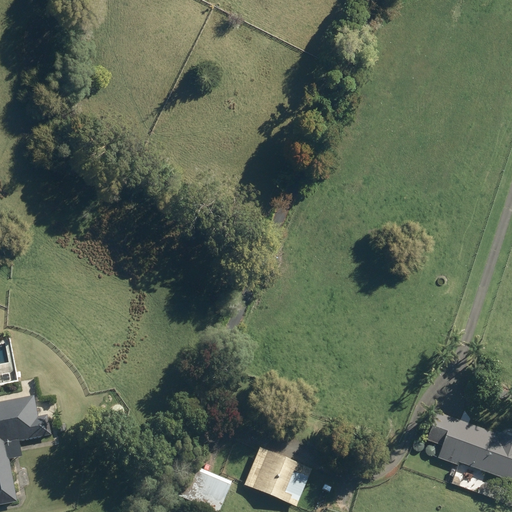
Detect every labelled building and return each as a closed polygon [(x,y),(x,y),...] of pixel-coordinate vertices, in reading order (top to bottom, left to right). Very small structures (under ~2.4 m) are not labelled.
[(51,414),(41,416),(37,395),(0,401),(0,505),(20,502),(13,459),(25,457),(23,441),(54,435),(51,414)] [(489,471),(511,479),(511,433),(499,430),(498,432),(440,412),(430,440),(445,445),(440,457),(460,465),(461,463),(487,473),(489,471)] [(299,506),(315,468),(263,446),(247,485),(299,506)] [(223,510),(236,480),(200,465),(187,494),(223,510)] [(482,485),(479,493),(504,501),(508,489),(488,481),(482,485)]
